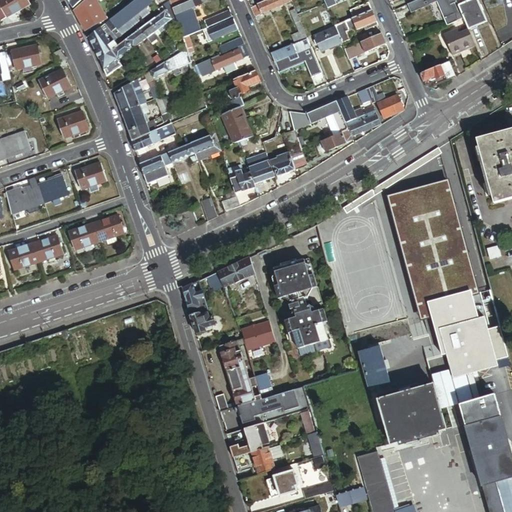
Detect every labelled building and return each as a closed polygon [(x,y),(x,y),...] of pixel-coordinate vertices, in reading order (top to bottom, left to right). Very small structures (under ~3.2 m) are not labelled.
[(30,6),(26,0),(0,0),(0,19),(2,23),(30,6)] [(68,0),(73,9),(83,0),(68,0)] [(88,0),(75,11),(86,31),(107,20),(96,0),(88,0)] [(152,2),(149,0),(138,0),(89,37),(100,60),(111,52),(118,47),(114,42),(117,40),(111,33),(116,29),(121,35),(150,14),(145,8),(152,3),(152,2)] [(173,9),(187,3),(186,0),(173,0),(170,1),(171,3),(172,7),(173,9)] [(195,0),(187,3),(173,9),(176,17),(183,39),(189,37),(192,35),(184,12),(191,9),(196,7),(201,5),(198,0),(195,0)] [(255,18),(292,2),(290,0),(270,0),(268,1),(251,9),(255,18)] [(460,11),(458,12),(455,5),(454,6),(454,3),(456,2),(456,1),(455,0),(417,0),(406,5),(410,13),(437,2),(447,25),(463,18),(460,11)] [(463,18),(468,30),(486,22),(477,0),(470,0),(467,2),(457,6),(460,11),(463,18)] [(161,15),(172,7),(171,3),(159,11),(161,15)] [(371,11),(368,4),(356,9),(359,16),(371,11)] [(176,17),(173,9),(172,7),(161,15),(152,21),(158,30),(173,20),(172,19),(176,17)] [(198,33),(201,31),(195,10),(197,9),(196,7),(191,9),(198,33)] [(192,35),(198,33),(191,9),(184,12),(192,35)] [(307,39),(297,15),(295,10),(290,12),(299,33),(291,36),(295,44),(307,39)] [(233,18),(230,11),(208,21),(210,27),(233,18)] [(378,26),(371,11),(359,16),(335,27),(335,29),(342,44),(349,41),(346,33),(349,32),(348,30),(355,27),(357,32),(363,29),(364,32),(378,26)] [(208,28),(203,31),(208,43),(239,30),(234,20),(209,31),(208,28)] [(158,30),(152,21),(141,30),(147,39),(151,44),(158,39),(157,37),(154,34),(158,30)] [(322,53),(342,44),(335,29),(315,37),(322,53)] [(147,39),(141,30),(126,41),(133,49),(147,39)] [(451,56),(475,46),(468,30),(459,33),(458,30),(443,37),(451,56)] [(386,45),(381,35),(360,44),(365,54),(386,45)] [(194,54),(189,37),(183,39),(184,43),(186,49),(189,56),(194,54)] [(245,45),(242,39),(221,48),(223,54),(238,48),(245,45)] [(311,48),(307,39),(295,44),(270,54),(279,74),(285,71),(284,69),(281,61),(289,57),(311,48)] [(118,47),(111,52),(117,60),(133,49),(126,41),(118,47)] [(186,49),(184,43),(178,47),(181,52),(186,49)] [(360,44),(345,51),(349,61),(365,54),(360,44)] [(250,57),(245,45),(238,48),(239,51),(239,50),(243,60),(250,57)] [(42,66),(37,47),(12,52),(16,71),(42,66)] [(181,52),(150,72),(153,78),(191,62),(189,56),(186,49),(181,52)] [(151,56),(157,64),(161,61),(154,50),(152,52),(153,54),(151,56)] [(158,54),(162,60),(168,56),(164,50),(158,54)] [(243,60),(239,50),(239,51),(220,59),(208,64),(212,73),(225,68),(235,63),(243,60)] [(61,52),(55,55),(60,64),(66,61),(61,52)] [(117,60),(111,52),(100,60),(107,77),(122,66),(117,60)] [(153,65),(146,55),(139,59),(146,69),(153,65)] [(208,64),(220,59),(219,56),(195,66),(193,67),(196,77),(202,74),(203,77),(212,73),(208,64)] [(284,69),(292,66),(289,57),(281,61),(284,69)] [(437,84),(455,77),(449,62),(419,74),(424,86),(436,81),(437,84)] [(238,71),(235,63),(225,68),(228,75),(238,71)] [(324,79),(319,68),(314,70),(318,81),(324,79)] [(71,88),(62,71),(40,83),(49,100),(71,88)] [(148,84),(154,82),(153,78),(150,72),(145,75),(148,84)] [(260,82),(256,72),(234,81),(237,88),(240,95),(249,91),(247,88),(260,82)] [(143,93),(137,80),(114,95),(117,104),(142,94),(143,93)] [(151,90),(156,88),(154,82),(148,84),(151,90)] [(154,99),(160,97),(156,88),(151,90),(154,99)] [(240,95),(237,88),(229,91),(233,102),(240,99),(240,95)] [(366,90),(370,100),(372,105),(377,102),(378,104),(377,105),(383,120),(404,111),(397,96),(385,101),(382,95),(376,98),(372,88),(366,90)] [(368,101),(370,100),(366,90),(358,94),(363,105),(368,103),(368,101)] [(145,103),(142,94),(117,104),(121,113),(145,103)] [(159,108),(164,106),(161,100),(160,98),(156,101),(159,108)] [(167,98),(161,100),(164,106),(167,115),(168,117),(174,115),(167,98)] [(227,104),(230,112),(240,108),(244,106),(241,98),(240,99),(233,102),(227,104)] [(353,113),(347,98),(337,102),(343,114),(346,124),(362,117),(360,112),(362,111),(361,109),(353,113)] [(343,114),(337,102),(307,115),(308,116),(311,124),(311,125),(316,123),(317,125),(343,114)] [(149,112),(145,103),(121,113),(124,123),(143,114),(149,112)] [(162,117),(167,115),(164,106),(159,108),(162,117)] [(375,111),(373,107),(362,111),(360,112),(362,117),(375,111)] [(230,112),(222,115),(233,144),(251,137),(240,108),(230,112)] [(377,116),(375,111),(362,117),(346,124),(348,128),(349,128),(353,137),(379,126),(375,116),(377,116)] [(89,132),(82,113),(58,121),(64,140),(89,132)] [(148,124),(143,114),(124,123),(128,132),(148,124)] [(311,124),(308,116),(290,114),(295,131),(311,124)] [(150,131),(170,123),(168,117),(167,115),(162,117),(148,124),(128,132),(131,139),(150,131)] [(270,120),(266,131),(274,134),(278,122),(270,120)] [(175,136),(171,125),(151,133),(132,141),(136,152),(175,136)] [(131,139),(132,141),(151,133),(150,131),(131,139)] [(303,152),(295,131),(283,135),(290,154),(272,161),(278,177),(296,170),(291,156),(303,152)] [(354,141),(349,131),(321,142),(325,153),(354,141)] [(511,131),(476,142),(478,149),(492,198),(494,206),(511,201),(511,131)] [(24,133),(0,141),(6,159),(30,151),(24,133)] [(223,148),(218,134),(213,136),(218,150),(223,148)] [(219,153),(218,150),(213,136),(191,144),(196,155),(198,161),(219,153)] [(452,153),(449,142),(443,146),(445,155),(452,153)] [(196,155),(191,144),(168,154),(173,164),(196,155)] [(490,199),(492,198),(478,149),(476,150),(490,199)] [(147,185),(150,183),(151,186),(156,184),(155,182),(170,176),(166,166),(173,164),(168,154),(140,165),(147,185)] [(269,162),(275,178),(278,177),(272,161),(269,162)] [(254,186),(275,178),(269,162),(248,169),(254,186)] [(100,165),(76,173),(82,192),(89,189),(91,195),(99,192),(97,187),(107,183),(100,165)] [(248,169),(248,168),(241,170),(239,166),(226,171),(234,192),(235,195),(255,188),(254,186),(248,169)] [(48,183),(39,186),(45,204),(68,196),(62,176),(54,179),(55,180),(48,183)] [(447,184),(390,199),(431,348),(439,346),(442,359),(451,356),(458,380),(498,369),(496,363),(509,359),(500,328),(490,331),(480,294),(478,295),(473,278),(476,277),(469,254),(467,254),(460,229),(462,229),(456,205),(453,206),(447,184)] [(45,204),(39,186),(14,194),(20,212),(45,204)] [(236,198),(235,195),(234,192),(219,198),(221,203),(224,202),(236,198)] [(240,208),(236,198),(224,202),(228,212),(240,208)] [(217,218),(213,206),(202,209),(208,223),(217,218)] [(159,219),(172,215),(170,208),(156,212),(159,219)] [(118,217),(94,226),(100,244),(106,242),(108,247),(117,244),(116,239),(124,236),(122,229),(121,225),(118,217)] [(100,244),(94,226),(70,234),(76,252),(100,244)] [(58,237),(34,246),(40,264),(64,256),(58,237)] [(40,264),(34,246),(10,254),(16,272),(40,264)] [(501,259),(498,249),(488,252),(491,262),(501,259)] [(250,270),(251,266),(248,259),(225,270),(229,278),(229,280),(250,270)] [(322,305),(308,260),(269,272),(280,308),(289,305),(291,311),(294,310),(297,319),(285,322),(288,335),(291,334),(293,336),(297,351),(313,346),(314,346),(328,342),(323,326),(325,324),(327,323),(324,311),(312,315),(309,307),(307,308),(304,299),(309,298),(312,308),(322,305)] [(229,278),(225,270),(220,272),(224,281),(229,278)] [(209,312),(200,282),(183,290),(190,311),(199,309),(201,314),(206,313),(209,312)] [(191,317),(197,334),(207,331),(206,329),(217,326),(214,318),(211,318),(209,314),(207,315),(206,313),(201,314),(191,317)] [(269,324),(242,332),(245,339),(246,345),(248,352),(275,344),(269,324)] [(221,347),(220,347),(237,404),(238,408),(257,402),(255,397),(252,388),(250,380),(249,376),(241,346),(239,341),(221,347)] [(330,349),(328,342),(314,346),(316,353),(330,349)] [(313,346),(297,351),(299,358),(315,353),(313,346)] [(380,348),(359,354),(369,391),(390,385),(380,348)] [(261,376),(256,378),(259,386),(259,388),(274,383),(271,373),(261,376)] [(259,386),(256,378),(252,379),(250,380),(252,388),(259,386)] [(263,400),(278,396),(274,383),(259,388),(261,395),(263,400)] [(445,430),(433,386),(418,390),(417,385),(390,392),(392,397),(378,401),(390,445),(397,443),(398,447),(439,436),(438,432),(445,430)] [(311,411),(304,388),(298,390),(305,413),(311,411)] [(488,511),(511,511),(511,454),(504,416),(494,397),(479,401),(476,389),(455,395),(459,407),(465,429),(482,488),(488,511)] [(221,413),(229,411),(228,407),(224,396),(216,398),(221,413)] [(237,411),(239,416),(242,426),(275,417),(271,401),(237,411)] [(315,432),(310,413),(303,415),(308,434),(315,432)] [(228,436),(240,432),(238,424),(225,426),(228,436)] [(264,425),(246,431),(250,447),(240,449),(239,446),(231,448),(234,459),(252,453),(264,450),(262,441),(269,439),(264,425)] [(316,459),(324,457),(318,434),(313,435),(309,436),(316,459)] [(264,450),(252,453),(257,468),(252,470),(254,477),(277,470),(274,461),(284,458),(281,447),(274,450),(271,451),(270,448),(264,450)] [(394,511),(377,453),(357,459),(372,511),(394,511)] [(298,488),(300,487),(296,472),(275,478),(275,480),(280,497),(281,498),(299,492),(298,488)] [(280,497),(275,480),(267,482),(272,500),(280,497)] [(321,497),(336,493),(333,484),(318,488),(318,489),(321,497)] [(363,488),(337,497),(340,508),(367,499),(363,488)] [(321,497),(318,489),(303,493),(306,502),(321,497)]
